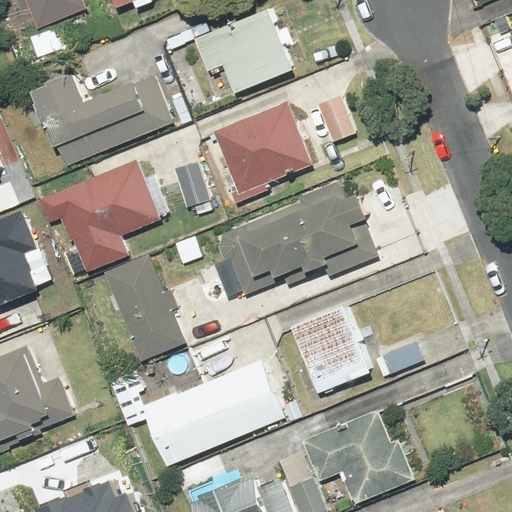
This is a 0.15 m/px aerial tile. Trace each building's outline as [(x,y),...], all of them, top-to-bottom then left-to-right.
[(23,0),(37,33),(87,13),(82,0),(23,0)] [(109,0),(114,11),(142,0),(109,0)] [(290,73),(265,12),(193,42),(206,74),(221,67),(233,96),(290,73)] [(56,146),(65,169),(170,125),(151,78),(91,104),(80,78),(29,99),(50,149),(56,146)] [(342,95),(318,104),(332,144),(356,135),(342,95)] [(314,165),(286,102),(213,135),(234,182),(226,186),(235,207),(269,192),(267,186),(314,165)] [(161,218),(136,160),(40,203),(49,224),(60,219),(84,273),(128,254),(121,236),(161,218)] [(196,164),(175,170),(187,209),(208,203),(196,164)] [(343,201),(336,183),(298,198),(300,204),(214,238),(237,296),(302,271),(303,275),(324,267),(322,260),(344,251),(350,267),(380,255),(357,196),(343,201)] [(52,279),(24,211),(0,220),(0,304),(37,290),(35,285),(52,279)] [(149,256),(105,273),(140,362),(185,344),(149,256)] [(349,306),(290,328),(316,396),(375,374),(349,306)] [(423,361),(416,343),(375,360),(383,378),(423,361)] [(0,359),(0,452),(37,438),(34,432),(72,417),(56,379),(42,385),(27,348),(0,359)] [(281,422),(257,364),(141,410),(164,469),(281,422)] [(390,445),(377,413),(302,444),(318,482),(337,474),(350,505),(413,480),(398,442),(390,445)] [(323,511),(302,453),(278,462),(296,511),(323,511)] [(293,511),(281,482),(259,492),(253,479),(233,489),(230,482),(183,503),(186,511),(293,511)] [(106,481),(32,511),(130,511),(123,496),(114,500),(106,481)]
